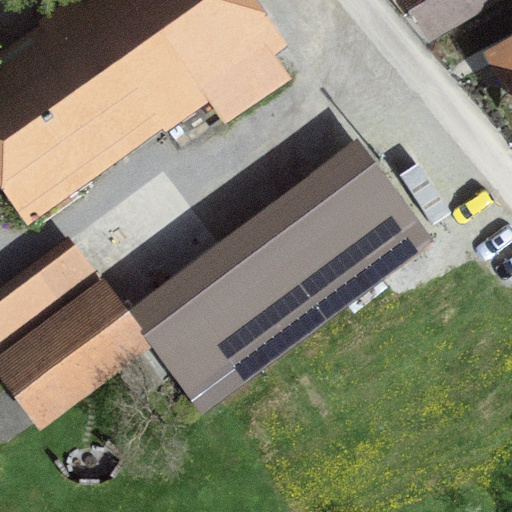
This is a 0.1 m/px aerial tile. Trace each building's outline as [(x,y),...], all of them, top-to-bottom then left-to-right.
[(294,51),(260,0),(60,0),(0,40),(0,163),(38,221),(294,51)] [(415,0),(439,38),(501,0),(415,0)] [(511,41),(495,50),(511,81),(511,41)] [(382,256),(322,173),(137,306),(197,389),(382,256)] [(155,347),(75,238),(0,293),(0,368),(44,428),(155,347)]
